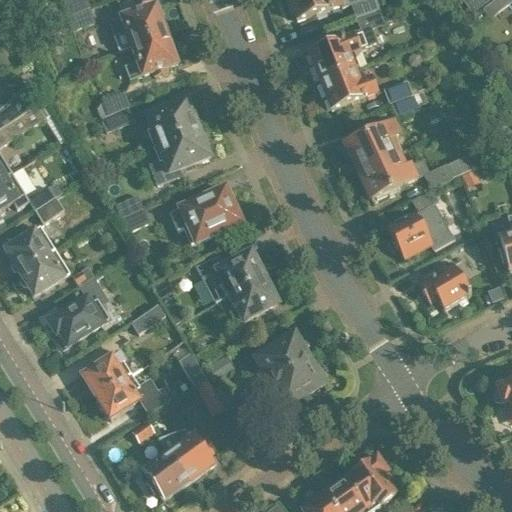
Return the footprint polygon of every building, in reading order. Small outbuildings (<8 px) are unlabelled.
[(89,11),(84,0),(72,0),(62,3),(67,18),(89,11)] [(288,0),(297,24),(343,8),(340,0),(288,0)] [(371,0),(352,7),(356,20),(357,21),(379,13),(374,0),(371,0)] [(459,0),(472,17),(493,1),(492,0),(459,0)] [(490,21),(511,4),(511,0),(497,0),(483,11),(490,21)] [(132,50),(166,38),(156,8),(145,12),(144,8),(131,12),(133,16),(109,25),(114,39),(120,55),(132,50)] [(89,13),(68,20),(73,33),(94,26),(89,13)] [(357,21),(361,32),(350,36),(352,40),(310,56),(321,87),(360,71),(360,70),(366,67),(360,53),(369,49),(374,38),(372,31),(384,27),(379,13),(357,21)] [(166,38),(132,50),(137,65),(125,69),(130,84),(154,75),(155,80),(168,75),(167,71),(177,67),(166,38)] [(366,85),(360,71),(321,87),(332,114),(377,97),(372,83),(366,85)] [(385,94),(390,107),(411,98),(406,85),(385,94)] [(108,119),(109,121),(130,111),(125,96),(102,104),(108,119)] [(0,131),(32,112),(19,97),(0,114),(0,131)] [(413,98),(392,107),(398,121),(419,111),(413,98)] [(157,149),(199,133),(198,131),(199,128),(196,120),(193,119),(188,103),(146,119),(157,149)] [(0,131),(0,149),(46,121),(39,108),(32,112),(0,131)] [(130,111),(109,121),(102,125),(106,135),(135,124),(130,111)] [(346,147),(359,176),(402,156),(395,141),(398,139),(391,126),(346,147)] [(200,135),(199,133),(157,149),(163,165),(154,168),(159,182),(210,162),(204,147),(206,144),(203,135),(200,135)] [(409,170),(402,156),(359,176),(371,203),(417,182),(417,181),(424,178),(430,192),(452,182),(472,173),(466,159),(429,176),(423,163),(409,170)] [(0,185),(12,177),(0,157),(0,185)] [(462,179),(468,190),(479,185),(473,173),(462,179)] [(12,177),(0,185),(0,217),(1,217),(0,216),(0,214),(26,199),(12,177)] [(34,215),(35,215),(56,202),(49,190),(28,204),(34,215)] [(226,191),(170,217),(178,235),(183,232),(191,249),(241,227),(226,191)] [(411,203),(418,216),(388,233),(403,262),(431,247),(424,234),(435,230),(432,224),(444,218),(430,193),(411,203)] [(121,222),(144,212),(138,198),(115,208),(121,222)] [(56,202),(35,215),(43,229),(64,216),(56,202)] [(144,212),(121,222),(127,236),(150,226),(144,212)] [(511,218),(507,220),(511,236),(511,237),(499,241),(502,251),(498,252),(503,266),(506,265),(509,275),(511,274),(511,218)] [(13,274),(18,274),(19,276),(50,257),(42,245),(47,242),(40,231),(5,253),(11,263),(10,268),(13,274)] [(50,257),(19,276),(21,279),(19,284),(22,289),(27,289),(34,301),(70,278),(63,267),(58,270),(50,257)] [(230,300),(268,281),(261,269),(258,268),(256,263),(253,264),(251,259),(247,258),(242,261),(241,260),(224,268),(219,257),(195,268),(214,306),(215,307),(218,305),(219,306),(230,300)] [(454,266),(417,288),(430,308),(438,303),(444,314),(471,298),(454,266)] [(87,272),(73,281),(79,292),(94,282),(87,272)] [(268,281),(230,300),(219,306),(223,316),(230,316),(237,329),(269,313),(268,312),(273,309),(274,305),(272,301),(275,300),(272,294),(273,292),(268,281)] [(87,302),(49,326),(58,340),(55,341),(63,353),(110,324),(101,310),(108,305),(101,294),(95,284),(80,293),(87,302)] [(499,290),(488,294),(492,305),(504,300),(499,290)] [(139,338),(165,322),(158,309),(131,326),(139,338)] [(270,387),(309,362),(306,357),(307,352),(303,346),(299,345),(295,338),(279,347),(277,343),(269,348),(271,352),(255,362),(270,387)] [(220,343),(195,357),(200,369),(227,355),(220,343)] [(91,398),(94,398),(96,401),(132,379),(123,366),(125,365),(119,355),(90,373),(89,372),(81,377),(89,389),(87,392),(91,398)] [(227,359),(205,371),(212,384),(233,371),(227,359)] [(313,368),(309,362),(270,387),(284,412),(301,402),(303,405),(311,401),(309,397),(325,388),(321,382),(323,378),(318,369),(313,368)] [(186,380),(199,389),(205,379),(192,371),(186,380)] [(96,401),(97,403),(96,406),(100,413),(103,412),(111,424),(119,419),(118,417),(141,403),(151,418),(172,404),(165,392),(160,395),(153,383),(139,391),(132,379),(96,401)] [(499,408),(503,408),(504,410),(511,408),(511,411),(511,380),(502,384),(503,387),(496,389),(498,394),(497,394),(494,399),(496,405),(499,408)] [(207,384),(195,391),(212,420),(224,414),(207,384)] [(236,408),(229,397),(220,403),(227,413),(236,408)] [(242,403),(236,408),(227,413),(225,414),(243,444),(254,438),(255,437),(250,427),(254,424),(242,403)] [(146,425),(131,435),(138,445),(154,435),(146,425)] [(168,457),(189,488),(215,469),(209,461),(216,455),(208,442),(200,448),(194,439),(189,442),(182,431),(158,442),(168,457)] [(189,488),(168,457),(143,474),(149,484),(146,486),(154,499),(158,496),(164,505),(189,488)] [(377,460),(359,472),(359,471),(357,470),(353,471),(350,473),(349,475),(349,478),(350,479),(344,483),(364,511),(376,511),(395,499),(382,481),(388,477),(377,460)] [(332,511),(364,511),(344,483),(337,488),(334,486),(320,496),(332,511)] [(332,511),(320,496),(308,504),(310,507),(303,511),(332,511)]
